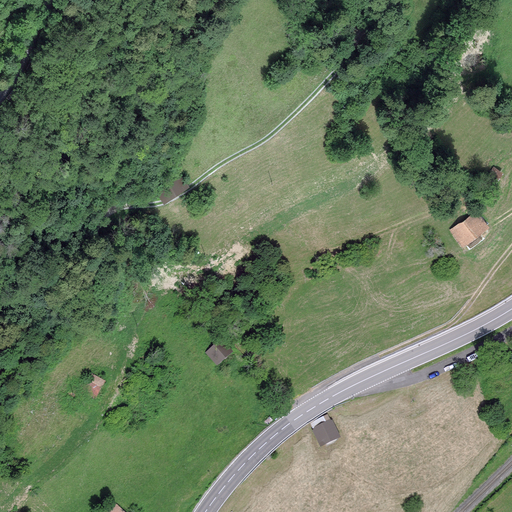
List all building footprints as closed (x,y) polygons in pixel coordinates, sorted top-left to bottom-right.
[(493,169),(484,182),(490,187),(500,174),(493,169)] [(178,174),(152,189),(158,202),(185,186),(178,174)] [(477,213),(456,229),(454,226),(450,230),(460,245),(486,225),(477,213)] [(229,353),(220,342),(207,354),(215,364),(229,353)] [(92,377),(85,388),(89,391),(87,394),(94,398),(103,383),(92,377)] [(311,422),(321,444),(337,437),(327,415),(311,422)]
